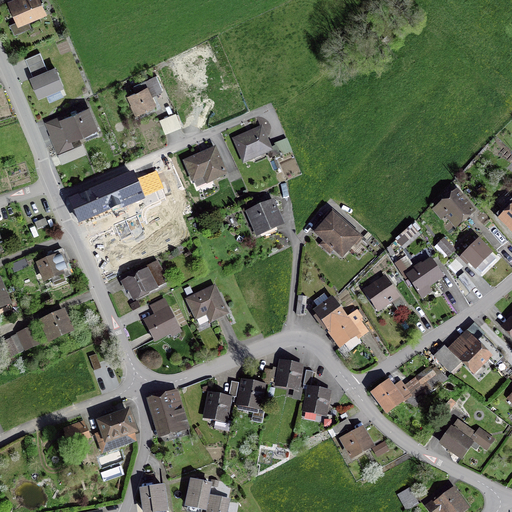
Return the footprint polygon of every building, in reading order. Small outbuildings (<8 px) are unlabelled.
[(18,0),(10,4),(18,23),(27,20),(28,22),(35,19),(34,17),(43,13),(37,0),(18,0)] [(189,77),(191,76),(201,96),(222,87),(208,58),(213,55),(208,47),(197,52),(200,58),(191,62),(193,65),(185,68),(189,77)] [(40,52),(25,59),(31,73),(46,67),(40,52)] [(178,76),(173,63),(161,69),(172,94),(178,91),(175,84),(174,84),(172,79),(178,76)] [(39,98),(65,87),(55,66),(30,77),(39,98)] [(132,105),(136,115),(146,110),(145,109),(153,105),(149,96),(160,91),(154,77),(133,87),(136,93),(129,96),(133,105),(132,105)] [(175,113),(181,127),(184,125),(188,124),(186,119),(189,118),(193,116),(188,103),(181,106),(182,110),(175,113)] [(95,128),(87,110),(61,120),(49,124),(56,142),(60,151),(72,146),(69,139),(95,128)] [(287,142),(269,150),(260,129),(252,133),(252,135),(248,136),(248,135),(234,140),(243,161),(253,157),(252,156),(266,150),(269,159),(278,155),(279,157),(291,151),(287,142)] [(211,181),(225,175),(214,149),(184,162),(192,181),(193,180),(196,187),(211,180),(211,181)] [(140,196),(142,200),(160,192),(155,181),(149,184),(144,171),(132,176),(114,183),(113,181),(107,183),(108,186),(70,202),(79,222),(140,196)] [(476,192),(485,202),(490,197),(482,187),(476,192)] [(439,207),(455,226),(472,212),(456,192),(439,207)] [(511,200),(496,215),(497,216),(511,231),(511,200)] [(274,226),(281,223),(272,201),(246,212),(256,234),(260,232),(263,240),(277,234),(274,226)] [(153,224),(148,210),(141,213),(146,226),(153,224)] [(341,256),(358,237),(333,215),(316,233),(341,256)] [(120,224),(114,227),(120,242),(142,232),(135,216),(119,223),(120,224)] [(35,223),(38,229),(48,225),(45,218),(35,223)] [(415,232),(411,227),(399,237),(403,242),(415,232)] [(437,245),(448,257),(454,251),(443,239),(437,245)] [(419,246),(422,250),(428,245),(425,241),(419,246)] [(489,254),(478,242),(461,258),(466,264),(469,262),(475,268),(489,254)] [(511,261),(511,249),(508,245),(499,254),(509,265),(511,261)] [(47,256),(48,259),(37,264),(43,280),(50,278),(54,287),(65,282),(63,279),(71,275),(61,250),(47,256)] [(41,260),(38,254),(25,259),(28,266),(41,260)] [(11,265),(13,272),(27,266),(24,260),(11,265)] [(429,292),(426,287),(441,277),(430,261),(424,265),(422,263),(415,268),(417,270),(407,277),(422,297),(429,292)] [(134,278),(131,271),(118,278),(122,284),(126,291),(129,289),(134,299),(149,291),(166,282),(156,262),(145,268),(146,271),(134,278)] [(469,292),(475,288),(464,274),(458,278),(469,292)] [(403,306),(403,305),(384,278),(364,292),(377,311),(397,297),(403,306)] [(210,312),(214,321),(226,314),(213,287),(186,300),(195,319),(210,312)] [(355,312),(345,319),(331,300),(329,302),(323,294),(313,302),(318,310),(315,312),(317,315),(315,318),(323,330),(326,328),(328,330),(329,331),(330,331),(341,347),(342,347),(340,345),(355,335),(358,339),(366,334),(357,321),(359,320),(360,319),(359,318),(362,315),(359,311),(356,313),(355,312)] [(296,315),(303,316),(305,297),(298,296),(296,315)] [(159,314),(144,322),(154,341),(177,329),(163,300),(150,307),(153,314),(157,311),(159,314)] [(49,342),(71,332),(63,312),(40,322),(49,342)] [(511,318),(502,329),(511,338),(511,318)] [(40,344),(33,329),(10,339),(17,354),(40,344)] [(487,359),(492,364),(500,356),(482,337),(477,343),(468,334),(447,354),(443,349),(434,358),(449,372),(457,364),(456,364),(460,360),(473,373),(487,359)] [(93,371),(100,369),(95,355),(88,357),(93,371)] [(272,368),(272,371),(269,382),(277,384),(276,385),(296,389),(300,367),(281,363),(279,369),(272,368)] [(415,378),(421,386),(435,375),(429,368),(415,378)] [(269,382),(272,371),(264,369),(261,384),(269,385),(269,382)] [(305,371),(302,386),(310,387),(312,372),(305,371)] [(238,383),(231,382),(228,397),(235,398),(238,383)] [(237,410),(257,414),(262,386),(243,382),(237,410)] [(401,403),(410,397),(403,387),(401,388),(397,383),(391,388),(387,383),(373,394),(386,412),(400,401),(401,403)] [(324,415),(328,393),(309,389),(304,411),(324,415)] [(177,392),(150,400),(160,436),(187,428),(177,392)] [(224,421),(229,399),(209,395),(205,417),(224,421)] [(102,453),(134,441),(132,432),(134,431),(127,412),(99,423),(102,433),(95,435),(102,453)] [(350,428),(346,420),(332,428),(336,435),(350,428)] [(479,431),(476,435),(457,421),(440,444),(460,458),(473,440),(485,449),(492,440),(479,431)] [(68,445),(88,438),(83,422),(63,429),(68,445)] [(371,447),(361,429),(341,440),(351,458),(371,447)] [(379,455),(379,454),(387,450),(383,443),(375,448),(375,449),(372,450),(376,456),(379,455)] [(208,498),(210,486),(189,482),(184,504),(206,509),(208,498)] [(154,511),(166,509),(163,489),(151,490),(154,511)] [(409,489),(397,496),(402,505),(403,504),(406,511),(417,505),(409,489)] [(142,511),(144,511),(154,511),(151,490),(140,492),(142,511)] [(437,503),(433,499),(425,506),(430,511),(460,511),(465,508),(453,491),(437,503)] [(227,511),(229,502),(208,498),(206,509),(204,511),(227,511)]
